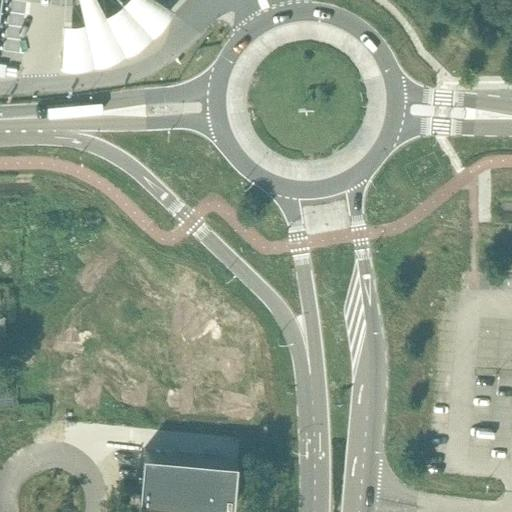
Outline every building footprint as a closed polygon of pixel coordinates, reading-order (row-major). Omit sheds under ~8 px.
[(83,0),(86,10),(63,12),(61,56),(94,55),(126,42),(152,25),(174,0),(173,0),(109,0),(106,3),(104,0),(83,0)] [(76,267),(64,408),(225,422),(229,375),(185,332),(190,326),(172,308),(166,314),(123,271),(76,267)] [(34,356),(24,337),(14,343),(18,365),(34,356)] [(9,382),(0,382),(0,401),(9,402),(9,382)] [(144,448),(139,498),(233,507),(237,456),(144,448)] [(139,498),(137,511),(232,511),(233,507),(139,498)]
